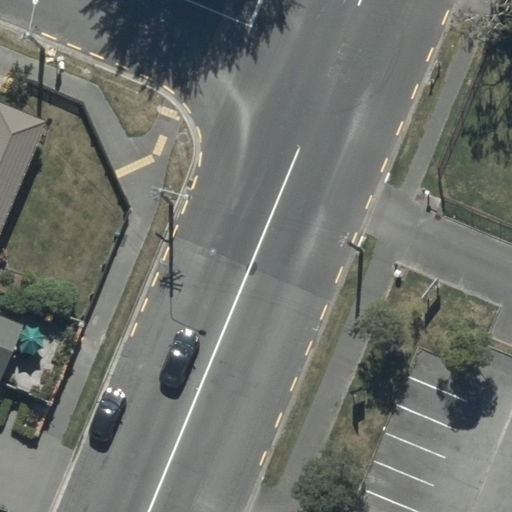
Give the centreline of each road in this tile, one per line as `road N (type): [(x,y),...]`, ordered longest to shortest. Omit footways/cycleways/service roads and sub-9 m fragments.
road 1 (tertiary): [(151,511),(332,63)]
road 2 (tertiary): [(182,0),(332,63)]
